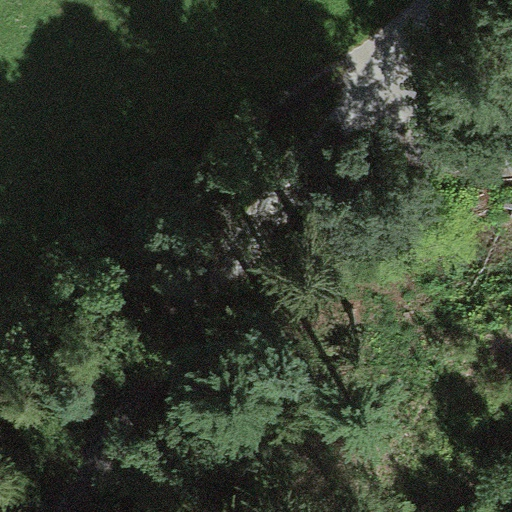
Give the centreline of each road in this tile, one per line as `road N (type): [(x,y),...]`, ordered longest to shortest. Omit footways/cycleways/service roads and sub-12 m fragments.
road 1 (residential): [(451,0),(240,255),(71,511)]
road 2 (track): [(0,354),(52,292),(291,93),(428,23)]
road 3 (track): [(511,138),(470,132),(438,103),(428,23)]
